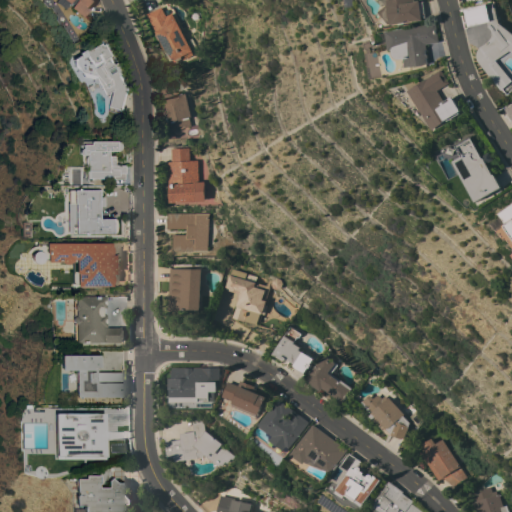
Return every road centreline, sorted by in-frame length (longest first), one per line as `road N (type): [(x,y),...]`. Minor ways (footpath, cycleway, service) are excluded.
road 1 (residential): [(182,511),(147,456),(143,95),(114,0)]
road 2 (residential): [(145,349),(242,360),(440,511)]
road 3 (residential): [(511,154),(479,102),(446,0)]
